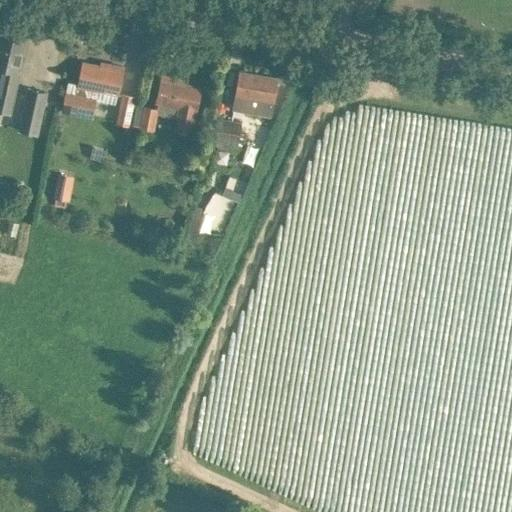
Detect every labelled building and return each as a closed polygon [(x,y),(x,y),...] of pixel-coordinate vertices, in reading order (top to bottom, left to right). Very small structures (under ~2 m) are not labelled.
[(18,71),(21,59),(25,39),(0,33),(0,67),(1,68),(0,72),(0,110),(9,112),(17,71),(18,71)] [(68,81),(64,101),(62,110),(91,117),(95,99),(94,98),(96,88),(118,93),(124,66),(109,63),(108,67),(83,61),(78,83),(68,81)] [(232,108),(251,111),(269,115),(276,77),(238,70),(232,108)] [(162,74),(156,101),(178,106),(174,128),(191,132),(201,86),(176,81),(176,78),(162,74)] [(28,86),(18,131),(36,135),(46,90),(28,86)] [(122,96),(117,123),(128,125),(133,98),(122,96)] [(137,105),(133,124),(145,127),(152,128),(156,112),(156,109),(137,105)] [(216,117),(212,141),(227,143),(228,142),(237,144),(241,121),(216,117)] [(92,147),(91,156),(103,158),(104,150),(92,147)] [(206,167),(204,183),(213,184),(216,169),(206,167)] [(56,198),(54,206),(65,208),(66,200),(69,201),(74,176),(58,173),(53,198),(56,198)]
